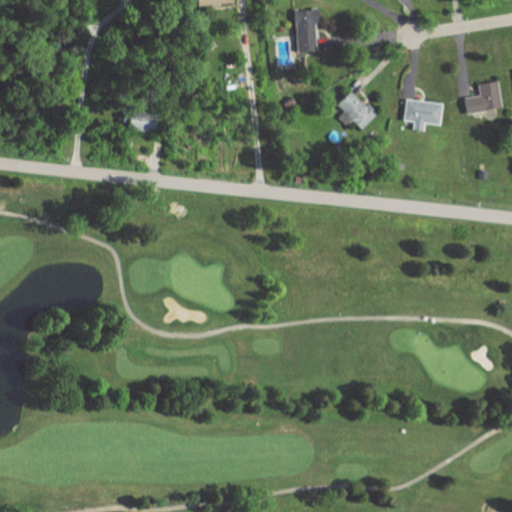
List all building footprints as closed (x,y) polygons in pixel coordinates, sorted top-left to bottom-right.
[(291,10),(293,52),(314,51),(312,9),(291,10)] [(498,108),(495,81),(474,84),(476,95),(460,97),(462,113),(498,108)] [(343,126),(348,121),(359,131),(374,115),(347,90),(333,105),(339,111),(334,117),(343,126)] [(439,103),(402,99),(400,121),(410,122),(409,130),(421,131),(421,123),(437,125),(439,103)] [(151,130),(151,112),(121,111),(120,129),(151,130)]
